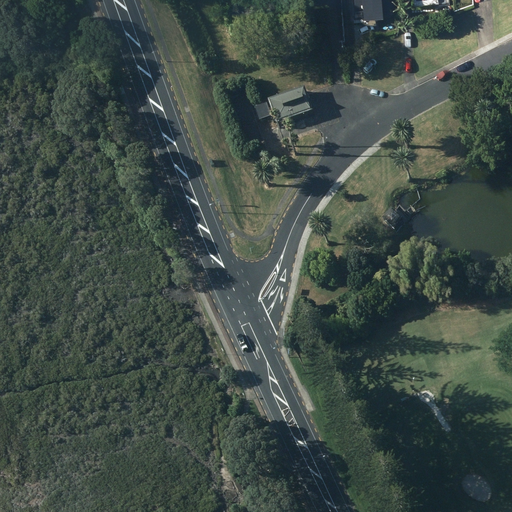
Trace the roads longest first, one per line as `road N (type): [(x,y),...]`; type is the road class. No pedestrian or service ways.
road 1 (primary): [(117,0),(232,300)]
road 2 (tertiary): [(289,237),(317,183),(362,132),(404,101),(511,51)]
road 3 (primary): [(252,342),(333,511)]
